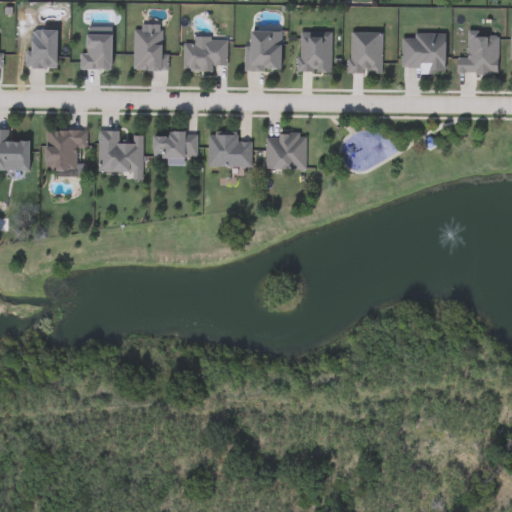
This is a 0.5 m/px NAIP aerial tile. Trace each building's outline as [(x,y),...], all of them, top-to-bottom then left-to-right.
[(132,70),(132,30),(165,30),(165,70),(132,70)] [(280,31),(280,70),(246,70),(246,31),(280,31)] [(330,72),(299,72),(299,32),(330,32),(330,72)] [(381,73),(349,73),(349,32),(381,32),(381,73)] [(444,34),(444,72),(419,72),(419,68),(401,68),(401,34),(444,34)] [(496,74),(456,73),(456,57),(467,57),(467,34),(497,35),(496,74)] [(182,69),(182,40),(226,41),(226,69),(182,69)] [(0,170),(0,130),(8,130),(8,141),(28,141),(28,170),(0,170)] [(44,131),(86,130),(86,148),(75,148),(75,171),(44,172),(44,131)] [(141,136),(141,172),(98,172),(98,131),(118,131),(118,142),(131,142),(131,136),(141,136)] [(196,158),(152,158),(152,132),(196,133),(196,158)] [(237,132),(237,141),(250,141),(250,166),(206,166),(206,132),(237,132)] [(305,169),(264,169),(264,134),(305,134),(305,169)]
